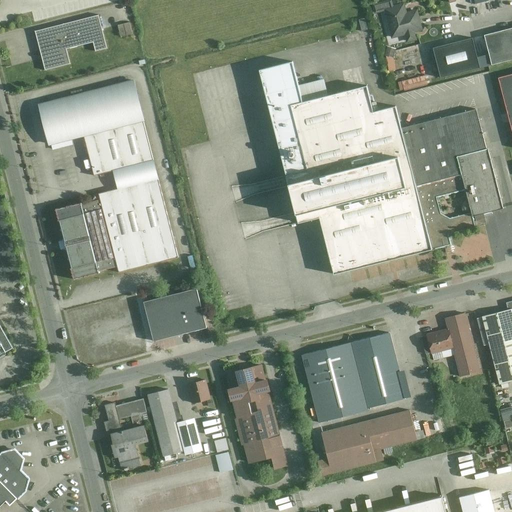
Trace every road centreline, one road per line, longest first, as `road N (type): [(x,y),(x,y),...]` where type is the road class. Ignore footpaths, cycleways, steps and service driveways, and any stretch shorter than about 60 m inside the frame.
road 1 (residential): [(69,391),(511,278)]
road 2 (residential): [(0,115),(69,391)]
road 3 (unknown): [(511,204),(482,93),(410,105)]
road 4 (residential): [(69,391),(100,511)]
